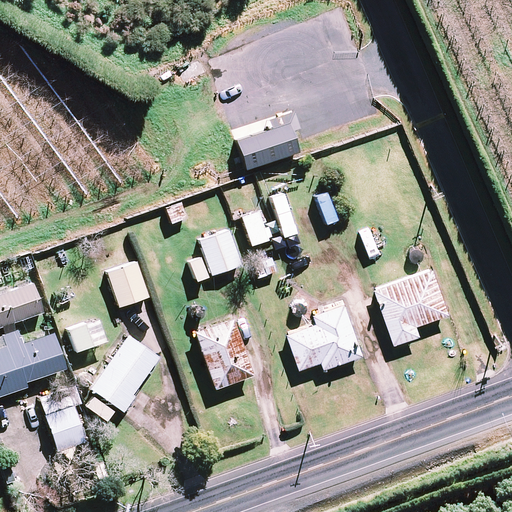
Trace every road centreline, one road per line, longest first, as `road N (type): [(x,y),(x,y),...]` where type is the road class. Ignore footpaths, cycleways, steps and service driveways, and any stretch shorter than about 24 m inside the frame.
road 1 (secondary): [(180,511),(511,393)]
road 2 (residential): [(378,0),(511,305)]
